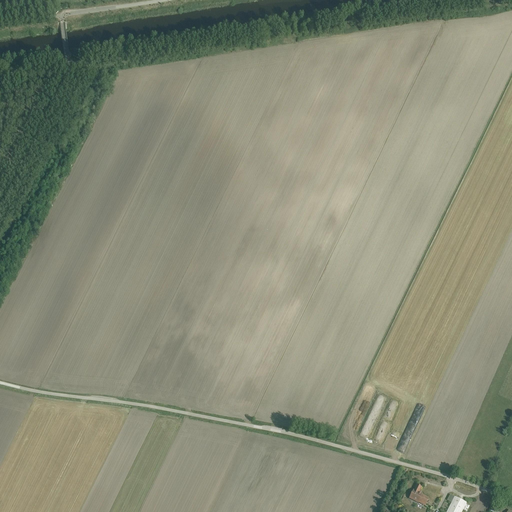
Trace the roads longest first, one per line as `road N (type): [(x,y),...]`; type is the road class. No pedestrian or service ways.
road 1 (unclassified): [(511,498),(247,424),(0,384)]
road 2 (unclassified): [(0,211),(69,73),(61,17)]
